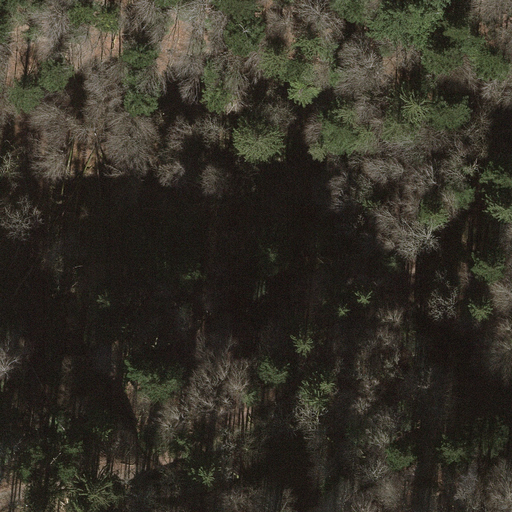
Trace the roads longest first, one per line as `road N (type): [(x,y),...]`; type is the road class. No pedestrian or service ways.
road 1 (track): [(0,501),(51,494),(86,475),(164,478),(202,421),(237,420),(284,394),(360,314),(403,297),(511,147)]
road 2 (track): [(511,111),(435,78),(348,0)]
